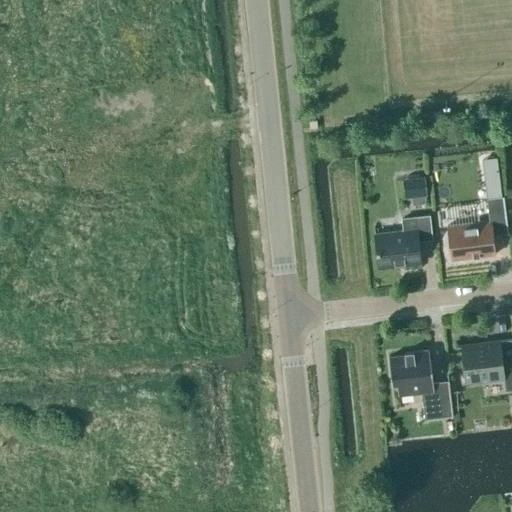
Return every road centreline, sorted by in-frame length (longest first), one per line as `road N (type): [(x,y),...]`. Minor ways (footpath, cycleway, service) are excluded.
road 1 (tertiary): [(290,323),(253,0)]
road 2 (residential): [(290,323),(511,297)]
road 3 (tertiary): [(305,511),(290,323)]
